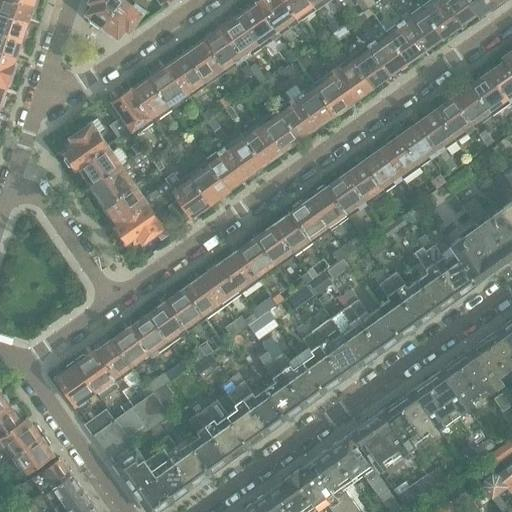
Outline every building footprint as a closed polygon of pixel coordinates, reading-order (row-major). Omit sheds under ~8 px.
[(0,0),(0,13),(28,23),(30,15),(34,14),(37,6),(17,0),(0,0)] [(90,0),(89,2),(93,6),(86,15),(91,18),(89,21),(100,29),(122,0),(90,0)] [(126,0),(122,0),(100,29),(111,38),(113,35),(118,39),(125,29),(129,32),(145,11),(136,5),(135,6),(126,0)] [(283,0),(258,0),(256,1),(259,5),(259,4),(280,34),(290,27),(290,28),(298,22),(283,0)] [(283,0),(298,22),(317,9),(310,0),(283,0)] [(310,0),(317,9),(330,0),(310,0)] [(362,0),(357,0),(356,1),(363,12),(364,13),(369,9),(362,0)] [(376,4),(373,0),(362,0),(369,9),(376,4)] [(443,0),(431,0),(422,7),(443,37),(461,24),(443,0)] [(470,0),(443,0),(461,24),(478,12),(479,12),(470,0)] [(470,0),(479,12),(478,12),(480,16),(488,10),(492,12),(501,5),(497,0),(470,0)] [(242,16),(241,17),(262,47),(280,34),(259,4),(259,5),(252,9),(248,8),(242,12),(242,16)] [(422,7),(404,20),(425,50),(443,37),(422,7)] [(368,18),(364,13),(363,12),(350,21),(355,27),(368,18)] [(25,30),(28,23),(0,13),(0,32),(25,41),(28,33),(25,30)] [(329,13),(322,18),(330,28),(336,23),(329,13)] [(262,47),(241,17),(236,16),(231,20),(230,24),(223,29),(244,59),(262,47)] [(404,20),(386,33),(407,63),(425,50),(404,20)] [(344,26),(333,34),(338,40),(349,32),(344,26)] [(206,42),(205,42),(226,72),(244,59),(223,29),(216,34),(212,33),(206,37),(206,42)] [(0,51),(16,57),(19,50),(23,48),(25,41),(0,32),(0,51)] [(386,33),(368,45),(389,75),(407,63),(386,33)] [(187,54),(208,84),(226,72),(205,42),(198,47),(194,46),(188,50),(187,54)] [(368,45),(350,58),(371,88),(389,75),(368,45)] [(293,52),(292,52),(297,59),(298,59),(303,56),(297,48),(293,52)] [(292,52),(293,52),(291,50),(285,54),(292,64),(298,60),(298,59),(297,59),(292,52)] [(0,70),(14,75),(18,64),(14,63),(16,57),(0,51),(0,70)] [(303,56),(298,59),(298,60),(305,68),(312,62),(306,53),(303,56)] [(208,84),(187,54),(186,55),(182,54),(176,58),(176,62),(169,67),(190,97),(208,84)] [(350,58),(332,71),(353,101),(360,96),(364,97),(370,93),(371,89),(371,88),(350,58)] [(506,60),(489,72),(510,103),(511,101),(511,67),(507,60),(506,60)] [(255,63),(250,67),(254,74),(261,84),(267,80),(255,63)] [(248,65),(241,69),(248,79),(254,74),(250,67),(248,65)] [(283,70),(282,76),(286,82),(289,79),(291,69),(289,65),(283,70)] [(151,79),(151,80),(172,110),(190,97),(169,67),(162,72),(158,71),(152,75),(151,79)] [(0,106),(3,107),(7,98),(3,96),(7,85),(10,86),(14,75),(0,70),(0,106)] [(332,71),(314,84),(335,114),(340,115),(346,110),(346,106),(353,101),(332,71)] [(489,72),(471,85),(492,116),(510,103),(489,72)] [(267,80),(261,84),(265,90),(273,84),(269,78),(267,80)] [(140,87),(133,92),(154,122),(172,110),(151,80),(150,80),(146,79),(140,83),(140,87)] [(298,87),(292,91),(296,96),(318,126),(335,114),(314,84),(304,90),(301,92),(298,87)] [(471,85),(453,98),(474,128),(492,116),(471,85)] [(133,92),(131,88),(112,102),(135,136),(154,122),(133,92)] [(291,100),(278,109),(299,139),(318,126),(296,96),(292,91),(287,95),(291,100)] [(226,96),(219,101),(225,110),(230,106),(232,105),(226,96)] [(453,98),(435,111),(456,141),(474,128),(453,98)] [(230,106),(225,110),(232,120),(238,117),(230,106)] [(211,108),(204,113),(208,119),(216,114),(211,108)] [(278,109),(260,122),(282,152),(299,139),(278,109)] [(435,111),(417,123),(439,154),(456,141),(435,111)] [(207,122),(215,132),(221,128),(213,118),(207,122)] [(260,122),(242,134),(264,165),(282,152),(260,122)] [(67,145),(70,150),(65,154),(66,156),(65,160),(69,167),(74,167),(75,169),(79,167),(78,167),(108,146),(99,133),(103,130),(99,124),(95,127),(92,123),(70,138),(72,141),(67,145)] [(123,123),(112,130),(118,138),(128,131),(123,123)] [(417,123),(399,136),(421,166),(439,154),(417,123)] [(479,135),(488,147),(495,142),(486,130),(479,135)] [(171,134),(165,139),(172,149),(178,144),(171,134)] [(242,134),(224,147),(246,177),(264,165),(242,134)] [(399,136),(381,149),(403,179),(421,166),(399,136)] [(218,151),(206,160),(228,191),(229,191),(228,190),(246,177),(224,147),(217,137),(211,141),(218,151)] [(150,143),(144,148),(145,149),(150,157),(153,162),(160,172),(166,168),(159,158),(160,157),(150,143)] [(178,144),(172,149),(179,160),(185,156),(178,144)] [(108,146),(78,167),(79,167),(84,174),(82,179),(86,185),(91,185),(92,186),(129,160),(128,158),(122,149),(119,147),(112,152),(108,146)] [(92,186),(97,194),(96,198),(100,204),(105,205),(106,206),(135,185),(127,173),(150,157),(145,149),(129,161),(129,160),(92,186)] [(381,149),(363,161),(385,192),(403,179),(381,149)] [(450,156),(443,161),(452,173),(458,168),(450,156)] [(207,161),(189,174),(212,207),(221,201),(221,196),(228,191),(206,160),(207,161)] [(363,161),(345,174),(367,205),(385,192),(363,161)] [(511,165),(511,163),(501,171),(511,186),(511,165)] [(467,167),(454,176),(463,188),(475,179),(467,167)] [(189,174),(170,187),(172,189),(179,199),(192,217),(199,212),(203,213),(212,207),(189,174)] [(345,174),(328,187),(349,217),(367,205),(345,174)] [(440,175),(431,181),(436,189),(446,182),(440,175)] [(106,207),(105,212),(109,218),(114,218),(119,225),(119,226),(149,205),(153,203),(168,192),(168,191),(172,189),(170,187),(167,182),(144,198),(135,185),(106,206),(106,207)] [(316,195),(310,200),(331,230),(349,217),(328,187),(327,187),(323,186),(317,190),(316,195)] [(168,192),(153,203),(158,210),(173,199),(168,192)] [(411,192),(404,197),(412,209),(420,203),(418,200),(417,200),(411,192)] [(474,198),(462,207),(474,223),(482,218),(481,216),(485,213),(474,198)] [(192,217),(179,199),(168,206),(181,225),(192,217)] [(511,199),(502,207),(511,221),(511,199)] [(292,212),(313,243),(331,230),(310,200),(303,204),(299,203),(293,207),(292,212)] [(119,225),(116,227),(117,230),(116,234),(120,240),(125,241),(126,243),(132,239),(136,244),(141,240),(143,243),(165,228),(149,205),(119,226),(119,225)] [(511,221),(502,207),(476,226),(502,263),(511,255),(511,221)] [(292,212),(274,225),(295,255),(313,243),(292,212)] [(381,223),(380,223),(384,229),(394,221),(390,215),(380,222),(381,223)] [(388,237),(407,224),(401,216),(394,221),(384,229),(383,230),(388,237)] [(383,230),(384,229),(380,223),(370,231),(374,236),(383,230)] [(274,225),(256,238),(277,268),(295,255),(274,225)] [(476,226),(449,245),(450,247),(455,254),(456,253),(477,283),(486,277),(487,274),(502,263),(476,226)] [(382,233),(366,244),(374,256),(391,244),(382,233)] [(361,234),(343,247),(348,254),(366,241),(361,234)] [(425,235),(418,240),(425,250),(432,245),(425,235)] [(256,238),(238,251),(259,281),(277,268),(256,238)] [(456,253),(455,254),(450,247),(441,254),(434,245),(426,251),(458,297),(477,283),(456,253)] [(338,262),(348,254),(343,247),(332,254),(338,262)] [(428,272),(417,280),(439,310),(458,297),(426,251),(423,247),(414,253),(428,272)] [(238,251),(220,263),(241,293),(259,281),(238,251)] [(344,259),(327,271),(333,279),(349,267),(344,259)] [(220,263),(202,276),(223,306),(241,293),(220,263)] [(303,266),(297,271),(307,285),(313,280),(306,271),(303,266)] [(312,267),(306,271),(313,280),(318,276),(312,267)] [(325,272),(317,278),(325,288),(332,283),(325,272)] [(439,310),(417,280),(407,287),(396,272),(388,278),(420,324),(439,310)] [(202,276),(184,288),(205,319),(223,306),(202,276)] [(388,278),(379,284),(390,299),(379,307),(401,337),(420,324),(388,278)] [(271,296),(270,296),(277,305),(285,300),(275,285),(267,291),(271,296)] [(307,285),(288,299),(295,309),(314,295),(307,285)] [(184,288),(166,301),(188,332),(205,319),(184,288)] [(352,289),(342,295),(349,305),(382,351),(401,337),(379,307),(369,314),(358,299),(358,298),(352,289)] [(259,317),(259,318),(268,312),(277,305),(270,296),(253,309),(259,317)] [(166,301),(148,314),(170,344),(188,332),(166,301)] [(349,305),(341,311),(352,327),(341,334),(363,365),(382,351),(349,305)] [(259,318),(249,325),(255,333),(274,320),(268,312),(259,318)] [(148,314),(130,327),(152,357),(170,344),(148,314)] [(234,321),(241,331),(248,326),(241,316),(234,321)] [(313,316),(304,322),(344,378),(363,365),(341,334),(331,341),(313,316)] [(511,319),(504,326),(502,324),(498,327),(511,346),(511,319)] [(234,321),(225,328),(232,337),(241,331),(234,321)] [(314,354),(303,361),(325,392),(344,378),(304,322),(296,328),(303,338),(314,354)] [(130,327),(113,339),(134,370),(152,357),(130,327)] [(511,346),(498,327),(494,330),(495,332),(474,346),(473,345),(469,348),(498,388),(505,383),(500,376),(511,367),(511,346)] [(94,352),(114,380),(116,383),(134,370),(113,339),(104,345),(94,352)] [(206,342),(199,347),(205,356),(210,353),(211,352),(213,351),(206,342)] [(198,346),(191,351),(198,361),(205,356),(199,347),(198,346)] [(444,366),(440,369),(468,409),(475,404),(471,397),(486,386),(491,393),(498,388),(469,348),(465,351),(466,352),(445,367),(444,366)] [(83,355),(74,361),(97,393),(114,380),(94,352),(88,356),(83,355)] [(205,356),(198,361),(192,366),(201,380),(221,366),(212,354),(211,352),(210,353),(205,356)] [(276,381),(265,388),(287,419),(306,405),(273,359),(268,352),(259,357),(265,365),(276,381)] [(282,353),(273,359),(306,405),(325,392),(303,361),(293,369),(282,353)] [(90,404),(87,399),(97,393),(74,361),(66,367),(66,372),(57,378),(80,411),(90,404)] [(165,374),(164,374),(170,382),(188,369),(183,361),(165,374)] [(415,387),(410,390),(439,430),(447,425),(442,418),(457,407),(462,414),(468,409),(440,369),(435,372),(436,373),(416,388),(415,387)] [(164,374),(165,374),(164,372),(145,385),(147,388),(151,394),(154,393),(166,384),(170,382),(164,374)] [(287,419),(265,388),(255,395),(244,380),(235,386),(268,433),(287,419)] [(166,384),(154,393),(161,402),(173,394),(166,384)] [(219,399),(216,400),(249,446),(268,433),(235,386),(227,392),(234,402),(225,408),(219,399)] [(1,395),(1,394),(2,391),(0,388),(0,411),(9,405),(8,404),(9,401),(5,395),(1,395)] [(147,388),(129,400),(134,407),(151,394),(147,388)] [(385,407),(381,410),(410,451),(417,446),(412,439),(427,428),(432,435),(439,430),(410,390),(406,393),(407,394),(386,409),(385,407)] [(146,460),(132,441),(169,414),(161,402),(154,393),(151,394),(134,407),(126,413),(115,420),(93,436),(147,511),(156,511),(172,501),(145,462),(145,461),(146,460)] [(501,394),(494,399),(503,411),(501,412),(511,427),(511,426),(511,408),(510,406),(501,394)] [(129,400),(121,406),(126,413),(134,407),(129,400)] [(216,400),(197,414),(230,460),(249,446),(216,400)] [(0,411),(0,440),(2,439),(24,422),(24,421),(18,413),(14,413),(9,405),(0,411)] [(107,409),(85,425),(93,436),(115,420),(107,409)] [(381,410),(352,432),(353,433),(380,472),(388,466),(383,460),(398,449),(403,456),(410,451),(381,410)] [(189,420),(200,435),(189,443),(211,473),(230,460),(197,414),(189,420)] [(24,421),(24,422),(2,439),(14,456),(41,437),(40,436),(42,432),(37,426),(33,426),(28,418),(24,421)] [(168,435),(159,441),(163,448),(164,448),(192,487),(211,473),(189,443),(179,450),(168,435)] [(332,448),(330,449),(351,479),(371,465),(350,435),(340,442),(337,442),(336,443),(333,445),(332,448)] [(49,448),(50,443),(46,438),(41,437),(14,456),(27,474),(54,455),(49,448)] [(488,439),(474,449),(479,457),(493,447),(488,439)] [(511,440),(491,454),(498,464),(511,454),(511,440)] [(145,461),(145,462),(172,501),(192,487),(164,448),(163,448),(146,460),(145,461)] [(321,456),(311,463),(346,511),(357,511),(359,510),(342,486),(351,479),(330,449),(328,450),(326,450),(321,453),(321,456)] [(60,457),(22,486),(27,493),(37,485),(43,494),(72,474),(60,457)] [(301,468),(291,474),(314,506),(324,499),(333,511),(346,511),(311,463),(302,469),(301,468)] [(511,463),(497,474),(492,474),(484,480),(483,486),(492,498),(507,487),(511,494),(511,463)] [(438,468),(427,475),(436,487),(447,480),(438,468)] [(375,471),(366,477),(386,507),(388,506),(391,511),(400,511),(403,511),(375,471)] [(72,474),(43,494),(53,509),(64,502),(82,489),(72,474)] [(304,511),(314,506),(291,474),(282,481),(283,483),(274,490),(289,511),(304,511)] [(427,475),(397,497),(407,510),(437,488),(427,475)] [(472,487),(465,491),(471,499),(478,494),(472,487)] [(82,489),(64,502),(70,511),(98,511),(94,506),(82,489)] [(257,502),(255,503),(261,511),(289,511),(274,490),(264,496),(262,496),(257,499),(257,502)] [(465,491),(450,502),(456,510),(471,499),(465,491)] [(449,501),(433,511),(454,511),(456,511),(456,510),(450,502),(449,501)] [(70,511),(64,502),(53,509),(54,511),(70,511)] [(245,510),(242,511),(261,511),(255,503),(253,504),(250,504),(246,507),(245,510)]
